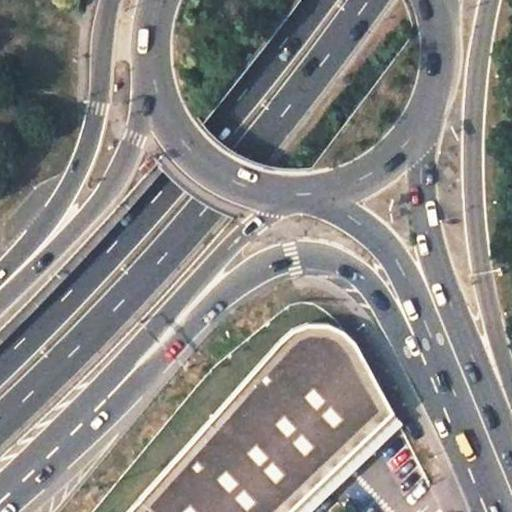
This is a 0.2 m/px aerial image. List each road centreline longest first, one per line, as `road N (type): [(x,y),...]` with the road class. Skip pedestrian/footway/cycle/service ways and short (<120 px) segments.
road 1 (trunk): [(0,424),(208,207),(370,0)]
road 2 (trunk): [(46,443),(241,280),(307,253),(340,261),(366,281),(461,410)]
road 3 (trunk): [(317,0),(154,202),(0,364)]
road 4 (trunk): [(511,403),(487,302),(473,179),(490,0)]
road 5 (trunk): [(46,443),(234,242),(299,194)]
road 6 (tertiary): [(511,451),(431,249),(415,131)]
road 7 (tertiary): [(323,192),(397,261),(461,410)]
road 8 (trunk): [(111,0),(92,132),(47,243)]
road 9 (primary): [(152,76),(174,128),(207,163),(262,190),(299,194)]
road 10 (trunk): [(152,76),(117,176),(47,243)]
